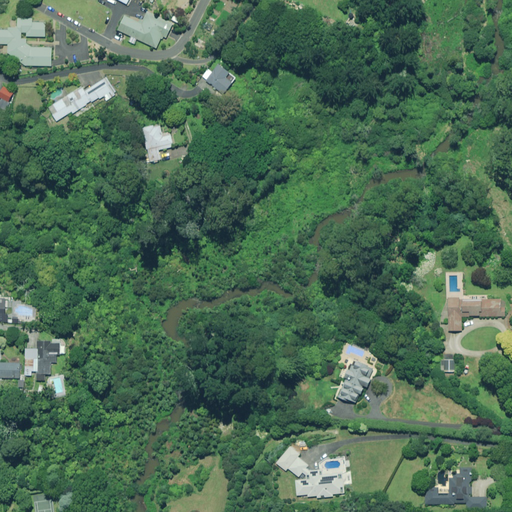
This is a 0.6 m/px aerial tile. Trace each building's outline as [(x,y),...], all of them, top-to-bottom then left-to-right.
[(179,0),(159,0),(158,2),(174,11),(179,0)] [(139,20),(121,12),(114,27),(152,44),(158,32),(164,35),(170,22),(144,10),(139,20)] [(0,44),(7,45),(7,53),(24,66),(51,67),(51,48),(32,47),(27,43),(27,38),(22,38),(22,32),(27,33),(27,36),(45,36),(46,22),(32,22),(32,18),(17,17),(17,26),(8,25),(8,30),(0,29),(0,44)] [(237,78),(219,64),(206,81),(225,95),(237,78)] [(74,114),(88,105),(88,104),(92,102),(93,103),(99,99),(100,101),(104,98),(107,102),(107,101),(118,95),(107,78),(85,92),(83,87),(49,108),(58,122),(73,112),(74,114)] [(15,93),(4,88),(2,93),(12,98),(15,93)] [(10,105),(2,100),(0,103),(0,108),(7,111),(10,105)] [(164,137),(161,124),(143,128),(148,149),(149,149),(152,162),(163,160),(160,151),(175,147),(172,135),(164,137)] [(481,316),(481,318),(508,318),(508,300),(462,301),(462,298),(448,298),(448,332),(463,332),(463,313),(470,313),(470,317),(481,316)] [(0,314),(0,321),(8,322),(8,315),(0,314)] [(55,342),(39,342),(39,350),(27,350),(26,376),(33,376),(33,372),(38,372),(37,381),(48,381),(48,375),(54,375),(55,342)] [(455,356),(443,355),(441,372),(454,373),(455,356)] [(374,369),(349,358),(346,365),(350,367),(343,384),(345,385),(339,398),(345,401),(346,399),(356,403),(360,394),(362,395),(365,387),(368,388),(372,378),(371,378),(374,369)] [(0,378),(21,379),(21,364),(0,363),(0,378)] [(307,469),(310,466),(299,457),(301,455),(292,447),(279,464),(288,471),(290,469),(301,478),(304,473),(307,476),(307,480),(298,481),(299,496),(309,495),(309,497),(318,497),(318,498),(334,497),(334,495),(344,494),(344,480),(339,480),(339,475),(321,476),(320,471),(310,472),(311,472),(307,469)] [(427,489),(426,504),(467,506),(467,511),(471,511),(486,511),(487,497),(472,497),(473,488),(471,488),(472,468),(460,468),(460,474),(450,474),(449,495),(438,494),(438,490),(427,489)]
